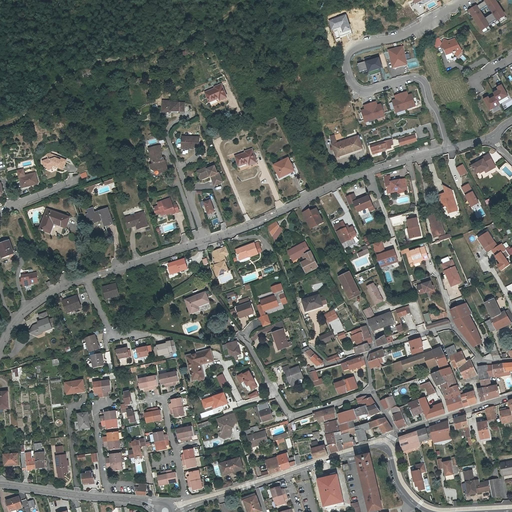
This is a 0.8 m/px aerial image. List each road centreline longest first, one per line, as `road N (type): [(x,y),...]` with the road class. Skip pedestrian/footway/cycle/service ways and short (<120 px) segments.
road 1 (residential): [(85,279),(236,230),(338,181),(450,147)]
road 2 (residential): [(450,147),(425,81),(411,75),(361,89),(345,57),(461,0)]
road 3 (track): [(0,123),(71,71),(154,53),(254,0)]
road 4 (residential): [(251,324),(245,338),(290,418),(371,391)]
road 5 (residential): [(367,354),(448,326),(482,360),(511,361)]
road 6 (residential): [(159,509),(0,484)]
